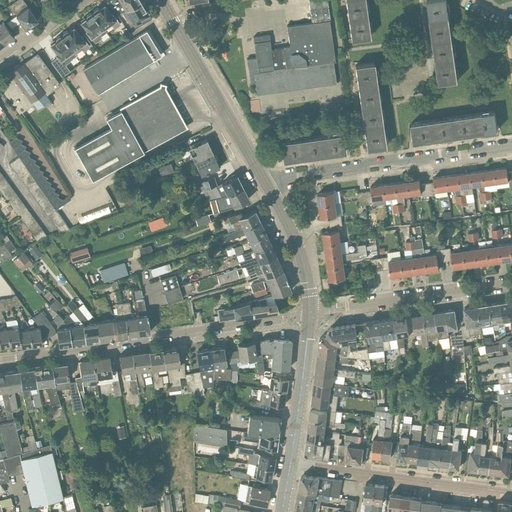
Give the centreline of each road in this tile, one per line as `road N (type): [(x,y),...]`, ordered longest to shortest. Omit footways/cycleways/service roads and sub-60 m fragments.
road 1 (residential): [(0,360),(310,311)]
road 2 (residential): [(264,183),(511,146)]
road 3 (residential): [(290,463),(511,492)]
road 4 (tertiary): [(264,183),(160,0)]
road 5 (residential): [(511,283),(310,311)]
road 6 (tertiary): [(290,463),(310,311)]
road 7 (tertiary): [(310,311),(297,242),(264,183)]
